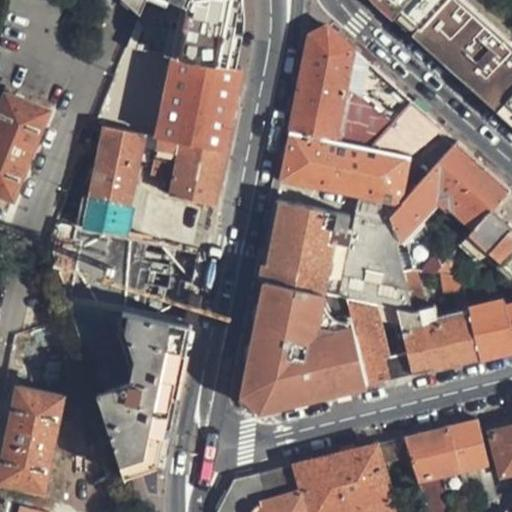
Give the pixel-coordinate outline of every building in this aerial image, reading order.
[(388,0),(499,101),(511,86),(511,39),(468,0),(388,0)] [(369,145),(408,98),(327,24),(308,35),(288,131),(369,145)] [(242,68),(171,54),(156,137),(176,141),(225,149),(242,68)] [(466,72),(451,58),(447,64),(462,77),(466,72)] [(511,86),(499,101),(494,106),(511,122),(511,86)] [(0,104),(0,190),(13,196),(48,108),(5,91),(0,104)] [(360,195),(399,203),(403,199),(411,153),(441,127),(408,98),(369,145),(288,131),(279,179),(360,195)] [(82,226),(122,234),(144,134),(102,125),(82,226)] [(156,137),(150,174),(169,177),(176,141),(156,137)] [(389,215),(397,235),(393,235),(395,243),(404,241),(410,267),(416,267),(434,269),(440,262),(422,221),(440,200),(452,213),(455,211),(473,226),(508,187),(454,138),(403,199),(399,203),(389,215)] [(225,149),(176,141),(169,177),(165,193),(214,203),(225,149)] [(456,245),(472,257),(489,250),(511,271),(511,190),(508,187),(473,226),(456,245)] [(395,306),(411,309),(409,300),(400,270),(395,243),(393,235),(389,215),(399,203),(360,195),(352,231),(349,245),(338,294),(346,296),(368,300),(373,301),(395,306)] [(275,199),(269,231),(349,245),(352,231),(346,231),(349,212),(275,199)] [(149,314),(163,243),(122,234),(82,226),(55,220),(45,241),(64,297),(149,314)] [(269,231),(260,278),(264,279),(338,294),(349,245),(269,231)] [(184,320),(190,322),(204,251),(163,243),(149,314),(184,320)] [(458,271),(451,251),(440,262),(434,269),(440,270),(458,271)] [(409,300),(423,296),(416,267),(410,267),(400,270),(409,300)] [(465,299),(458,271),(440,270),(445,292),(454,290),(456,302),(465,299)] [(338,294),(264,279),(241,389),(259,405),(366,379),(346,296),(338,294)] [(467,306),(479,352),(511,345),(511,299),(504,302),(502,295),(466,303),(467,306)] [(366,379),(366,381),(386,376),(410,370),(406,355),(382,361),(368,300),(346,296),(366,379)] [(124,474),(161,460),(190,322),(184,320),(149,314),(64,297),(124,474)] [(375,311),(397,316),(395,306),(373,301),(375,311)] [(467,306),(435,313),(432,303),(411,309),(395,306),(397,316),(406,355),(410,370),(479,352),(467,306)] [(0,468),(0,477),(43,486),(63,395),(18,385),(0,468)] [(450,425),(461,470),(470,467),(478,505),(499,499),(489,463),(478,418),(459,423),(450,425)] [(511,468),(511,423),(510,424),(491,429),(501,471),(511,468)] [(421,432),(404,436),(418,481),(422,491),(436,487),(433,477),(461,470),(450,425),(421,432)] [(396,511),(378,443),(343,451),(295,463),(302,492),(306,511),(396,511)] [(260,472),(267,500),(302,492),(295,463),(260,472)] [(267,500),(260,472),(233,478),(216,511),(215,511),(306,511),(302,492),(267,500)]
